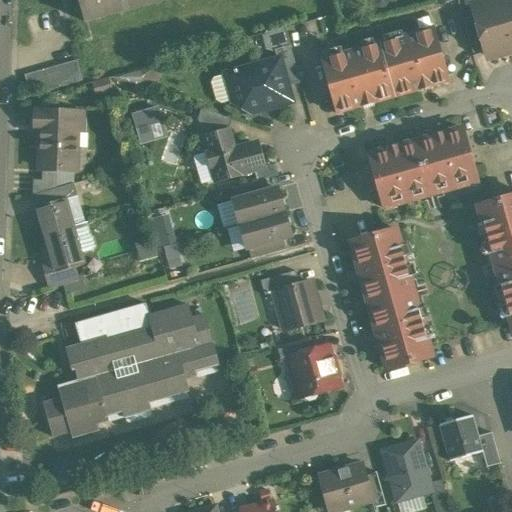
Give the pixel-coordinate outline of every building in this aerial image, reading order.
[(156,0),(78,0),(84,22),(157,2),(156,0)] [(495,5),(473,12),(474,17),(484,51),(485,57),(510,50),(511,54),(511,53),(511,0),(495,0),(494,1),(495,5)] [(474,17),(462,20),(472,54),(484,51),(474,17)] [(434,29),(379,44),(394,98),(449,82),(434,29)] [(379,44),(321,60),(336,114),(394,98),(379,44)] [(290,46),(274,51),(277,61),(278,60),(286,88),(287,88),(300,84),(290,46)] [(277,61),(237,72),(236,71),(234,72),(234,73),(225,75),(234,105),(250,114),(291,102),(287,88),(286,88),(278,60),(277,61)] [(76,61),(24,76),(30,97),(82,82),(76,61)] [(93,83),(97,97),(113,93),(109,78),(93,83)] [(232,121),(201,110),(197,120),(202,139),(206,138),(228,132),(232,121)] [(83,113),(35,111),(35,132),(39,132),(38,140),(40,140),(39,169),(41,169),(55,170),(55,172),(72,172),(77,173),(77,170),(75,170),(76,133),(82,133),(82,131),(78,131),(79,115),(83,115),(83,113)] [(461,129),(443,134),(443,133),(441,134),(442,135),(434,137),(434,136),(432,136),(433,137),(415,142),(430,196),(443,192),(443,193),(445,193),(443,188),(451,186),(452,191),(454,190),(454,189),(465,186),(465,187),(467,186),(466,182),(475,179),(461,129)] [(256,145),(233,151),(228,132),(206,138),(210,152),(206,153),(211,169),(215,168),(219,181),(263,168),(256,145)] [(415,142),(398,147),(397,146),(396,146),(396,148),(389,150),(388,149),(387,149),(387,150),(369,155),(383,205),(393,202),(394,207),(396,207),(395,206),(406,202),(407,203),(409,203),(407,198),(415,196),(416,201),(418,200),(418,199),(430,196),(415,142)] [(55,170),(41,169),(41,181),(32,181),(32,196),(73,185),(72,172),(55,172),(55,170)] [(266,180),(231,190),(235,201),(269,192),(266,180)] [(73,185),(32,196),(35,208),(65,199),(66,200),(77,197),(73,185)] [(235,201),(233,202),(240,226),(284,213),(277,190),(269,192),(235,201)] [(511,197),(477,208),(495,271),(511,265),(511,197)] [(65,199),(35,208),(43,235),(73,227),(66,200),(65,199)] [(284,213),(240,226),(247,249),(283,239),(290,237),(284,213)] [(73,227),(43,235),(50,261),(54,274),(74,268),(84,266),(73,227)] [(396,230),(350,244),(368,307),(414,294),(396,230)] [(283,239),(248,249),(251,260),(286,251),(283,239)] [(166,278),(186,277),(184,251),(165,253),(166,278)] [(74,268),(54,274),(50,261),(42,263),(49,288),(77,280),(74,268)] [(511,265),(495,271),(511,331),(511,265)] [(295,272),(260,282),(264,296),(274,294),(274,293),(299,285),(295,272)] [(299,285),(274,293),(274,294),(285,332),(322,322),(311,282),(299,285)] [(414,294),(368,307),(385,370),(432,357),(414,294)] [(146,305),(75,325),(81,346),(79,347),(66,350),(72,371),(75,370),(79,383),(87,381),(90,392),(87,393),(93,412),(104,409),(106,417),(106,416),(122,412),(124,418),(150,411),(148,403),(188,392),(185,380),(196,377),(194,372),(218,365),(204,316),(191,320),(188,306),(149,317),(146,305)] [(309,340),(275,350),(279,363),(288,361),(287,359),(313,352),(309,340)] [(313,352),(287,359),(288,361),(299,398),(302,397),(303,399),(308,402),(314,401),(317,395),(317,393),(338,387),(335,376),(337,376),(332,358),(330,359),(327,348),(313,352)] [(87,381),(79,383),(81,393),(43,404),(53,438),(70,433),(72,439),(99,431),(98,425),(108,422),(106,416),(106,417),(104,409),(93,412),(87,393),(90,392),(87,381)] [(472,416),(439,426),(449,462),(482,453),(478,437),(472,416)] [(491,434),(478,437),(482,453),(487,468),(500,464),(491,434)] [(429,484),(417,443),(382,452),(396,502),(430,492),(431,492),(429,484)] [(361,465),(319,476),(329,509),(345,505),(347,509),(370,503),(372,502),(364,476),(361,465)] [(376,473),(364,476),(372,502),(370,503),(372,510),(385,506),(376,473)] [(450,511),(441,481),(429,484),(431,492),(430,492),(435,511),(450,511)] [(268,491),(260,493),(262,502),(271,499),(268,491)]
